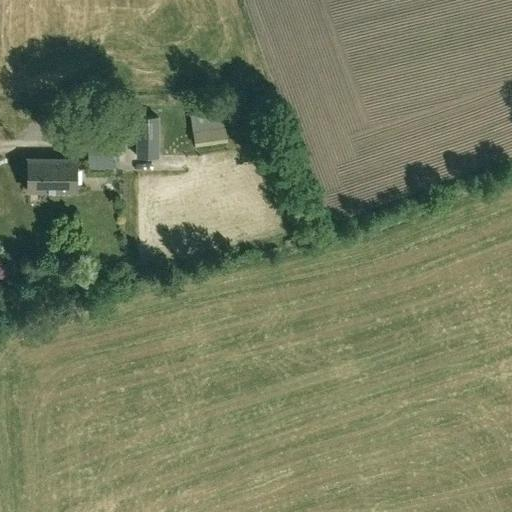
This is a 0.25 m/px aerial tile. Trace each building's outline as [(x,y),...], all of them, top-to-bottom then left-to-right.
[(225,128),(223,110),(191,115),(193,133),(225,128)] [(158,157),(159,116),(137,116),(135,156),(158,157)] [(112,169),(113,131),(89,131),(88,168),(112,169)] [(76,190),(76,158),(28,158),(27,190),(76,190)] [(173,199),(171,178),(142,182),(150,249),(174,246),(172,224),(162,225),(159,200),(173,199)]
